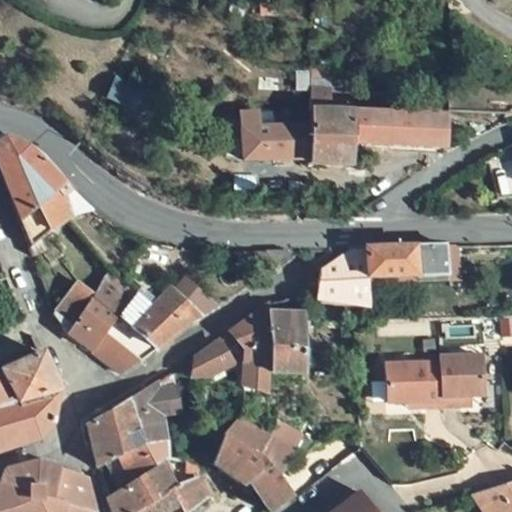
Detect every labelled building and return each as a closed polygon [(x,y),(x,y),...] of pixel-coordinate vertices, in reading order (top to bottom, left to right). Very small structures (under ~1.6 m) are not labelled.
[(221,79),(211,75),(208,84),(219,87),(221,79)] [(309,127),(308,161),(308,167),(350,169),(351,146),(441,151),(443,122),(443,117),(330,112),(331,91),(311,90),(309,127)] [(309,127),(258,129),(257,113),(240,114),(241,162),(308,161),(309,127)] [(58,192),(66,184),(46,160),(30,148),(6,138),(0,142),(0,171),(36,262),(50,252),(41,239),(68,222),(63,200),(58,192)] [(66,184),(58,192),(63,200),(73,192),(66,184)] [(73,192),(63,200),(68,222),(95,212),(73,192)] [(455,246),(444,247),(445,277),(446,282),(457,282),(455,246)] [(444,247),(362,249),(350,251),(321,271),(315,302),(353,308),(368,310),(367,279),(445,277),(444,247)] [(265,252),(233,253),(234,265),(254,264),(257,268),(252,271),(257,281),(262,278),(264,280),(277,270),(265,252)] [(287,252),(265,252),(277,270),(293,259),(287,252)] [(135,291),(111,273),(95,295),(91,299),(118,318),(138,293),(135,291)] [(165,295),(146,278),(135,291),(138,293),(152,307),(165,295)] [(52,314),(66,336),(92,356),(118,318),(91,299),(73,286),(52,314)] [(152,307),(132,329),(155,352),(188,325),(202,318),(171,288),(165,295),(152,307)] [(138,293),(118,318),(132,329),(152,307),(138,293)] [(268,396),(268,376),(269,315),(269,305),(230,333),(245,350),(243,368),(243,391),(268,396)] [(304,316),(269,315),(268,376),(304,376),(304,316)] [(118,318),(92,356),(120,378),(155,352),(132,329),(118,318)] [(211,347),(191,362),(191,377),(207,378),(206,383),(236,368),(218,342),(211,347)] [(59,393),(41,354),(0,372),(0,453),(38,442),(51,426),(59,393)] [(440,357),(440,363),(442,407),(461,406),(461,396),(469,396),(482,396),(481,355),(440,357)] [(440,363),(384,366),(386,404),(408,403),(421,402),(422,408),(442,407),(440,363)] [(191,378),(183,379),(183,393),(193,391),(191,378)] [(157,384),(130,400),(143,445),(155,468),(163,463),(168,461),(162,417),(179,415),(175,388),(158,390),(157,384)] [(469,396),(461,396),(461,406),(470,406),(469,396)] [(130,400),(86,426),(97,470),(99,469),(106,465),(143,445),(130,400)] [(260,442),(228,424),(221,437),(251,454),(260,442)] [(260,442),(251,454),(258,458),(268,467),(277,479),(293,451),(264,436),(260,442)] [(221,437),(211,465),(238,484),(242,479),(247,481),(268,467),(258,458),(251,454),(221,437)] [(143,445),(106,465),(118,492),(155,468),(143,445)] [(3,472),(0,480),(0,511),(93,511),(86,481),(59,473),(61,468),(37,462),(3,472)] [(200,464),(178,462),(178,472),(200,474),(200,464)] [(109,497),(106,500),(110,511),(141,511),(146,509),(169,494),(176,486),(163,463),(155,468),(118,492),(109,497)] [(106,465),(99,469),(109,497),(118,492),(106,465)] [(268,467),(247,481),(267,511),(273,511),(292,500),(277,479),(268,467)] [(169,494),(180,511),(188,511),(199,505),(212,496),(204,480),(200,482),(199,477),(176,486),(169,494)] [(511,511),(511,484),(473,497),(482,511),(511,511)] [(375,511),(360,492),(333,511),(375,511)] [(180,511),(169,494),(146,509),(147,511),(180,511)]
